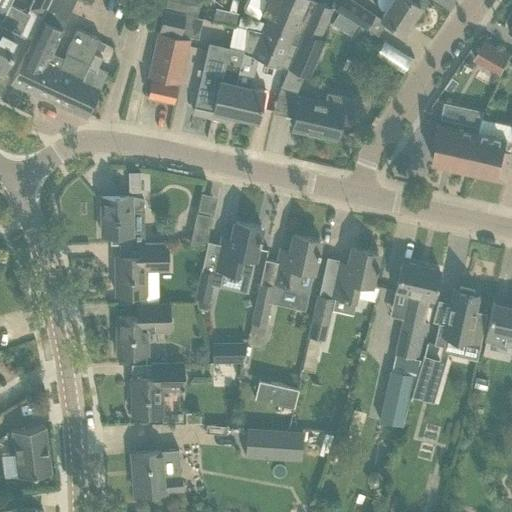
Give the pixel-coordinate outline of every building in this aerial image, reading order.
[(0,0),(0,21),(9,4),(10,0),(0,0)] [(10,81),(44,97),(62,58),(51,52),(74,0),(49,0),(42,15),(26,50),(24,49),(10,81)] [(31,0),(27,8),(42,15),(49,0),(31,0)] [(194,16),(197,0),(165,0),(163,9),(184,14),(194,16)] [(297,45),(315,2),(311,0),(264,0),(259,13),(267,16),(261,30),(290,42),(297,45)] [(357,22),(364,27),(373,13),(352,0),(345,0),(339,10),(357,22)] [(383,11),(379,17),(403,33),(419,7),(422,8),(427,0),(376,0),(377,4),(380,8),(383,11)] [(297,45),(286,70),(307,79),(324,40),(320,38),(332,9),(315,2),(297,45)] [(9,4),(0,21),(0,68),(1,69),(23,27),(22,27),(29,14),(9,4)] [(180,34),(184,14),(163,9),(158,29),(180,34)] [(339,10),(331,23),(349,35),(357,22),(339,10)] [(44,97),(65,106),(79,76),(81,77),(92,53),(93,53),(100,38),(76,27),(62,58),(44,97)] [(279,67),(290,43),(290,42),(261,30),(251,55),(278,67),(279,67)] [(147,75),(179,82),(189,39),(157,32),(147,75)] [(484,40),(475,58),(501,72),(509,54),(484,40)] [(208,41),(192,109),(211,114),(219,79),(220,79),(225,60),(240,64),(243,49),(228,46),(208,41)] [(79,76),(65,106),(86,116),(106,71),(97,67),(102,57),(93,53),(92,53),(81,77),(79,76)] [(211,114),(210,118),(220,120),(229,122),(231,114),(256,120),(260,100),(263,89),(235,83),(240,64),(225,60),(220,79),(219,79),(211,114)] [(150,80),(147,95),(173,101),(176,86),(150,80)] [(291,127),(335,137),(338,123),(340,123),(341,121),(339,121),(341,111),(351,113),(354,99),(326,93),(324,102),(298,96),(291,127)] [(466,116),(467,94),(446,93),(445,116),(466,116)] [(437,121),(432,144),(436,145),(432,160),(469,169),(478,131),(479,125),(442,117),(441,122),(437,121)] [(469,169),(507,177),(511,153),(511,151),(504,149),(507,138),(494,135),(495,133),(490,132),(489,134),(478,131),(469,169)] [(100,197),(103,197),(104,218),(101,218),(101,234),(143,234),(143,210),(143,199),(131,196),(130,195),(100,196),(100,197)] [(196,212),(189,242),(203,242),(209,215),(196,212)] [(219,247),(214,267),(238,273),(249,275),(253,258),(257,241),(259,241),(260,236),(258,236),(260,226),(234,221),(231,237),(221,235),(219,247)] [(311,273),(314,259),(315,254),(319,240),(293,234),(289,250),(280,248),(273,281),(297,286),(300,273),(310,275),(310,273),(311,273)] [(115,274),(115,294),(145,293),(145,271),(167,271),(166,242),(158,242),(138,243),(139,255),(115,256),(115,263),(118,263),(118,274),(115,274)] [(331,294),(355,300),(356,296),(375,301),(379,285),(371,283),(374,267),(376,268),(377,263),(375,262),(377,253),(351,247),(348,264),(338,262),(335,276),(331,294)] [(390,371),(414,376),(419,359),(414,357),(428,297),(432,297),(439,269),(401,260),(394,290),(407,293),(393,353),(394,353),(390,371)] [(208,300),(214,272),(200,269),(194,297),(198,307),(209,309),(211,301),(208,300)] [(250,323),(264,326),(273,285),(259,282),(250,323)] [(458,290),(453,289),(445,324),(436,322),(431,343),(441,345),(443,336),(479,343),(486,313),(474,310),(478,294),(472,293),(473,289),(459,286),(458,290)] [(308,337),(322,340),(331,298),(317,295),(308,337)] [(485,338),(482,353),(508,359),(511,344),(511,309),(492,305),(493,301),(491,301),(487,320),(483,338),(485,338)] [(119,338),(116,338),(116,354),(146,354),(146,333),(167,332),(167,303),(139,303),(140,315),(116,316),(116,317),(119,317),(119,338)] [(245,341),(211,342),(211,361),(241,361),(241,359),(245,341)] [(207,350),(195,350),(195,362),(207,362),(207,350)] [(421,357),(411,390),(432,396),(442,363),(421,357)] [(131,393),(131,414),(161,413),(161,391),(182,390),(181,362),(154,362),(154,375),(130,375),(130,383),(134,383),(134,393),(131,393)] [(292,407),(297,387),(258,378),(253,398),(292,407)] [(198,415),(184,415),(184,425),(198,424),(198,415)] [(2,458),(4,475),(15,473),(16,475),(50,471),(44,424),(10,429),(13,456),(2,458)] [(302,431),(247,427),(245,455),(300,459),(302,431)] [(136,477),(133,478),(134,494),(154,492),(163,491),(163,490),(180,489),(179,475),(177,448),(160,449),(153,450),(133,452),(136,477)] [(0,511),(40,511),(41,506),(21,504),(22,496),(12,496),(0,497),(0,511)]
